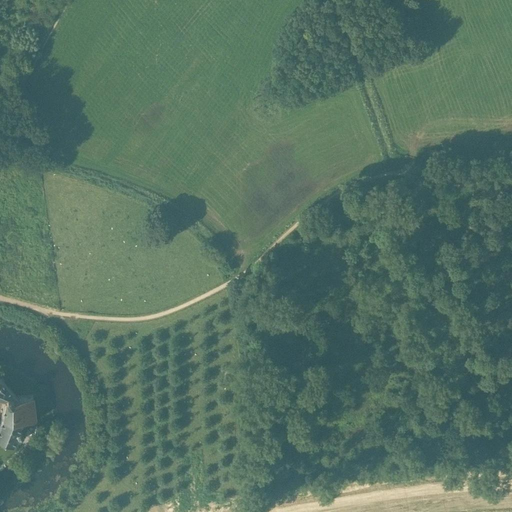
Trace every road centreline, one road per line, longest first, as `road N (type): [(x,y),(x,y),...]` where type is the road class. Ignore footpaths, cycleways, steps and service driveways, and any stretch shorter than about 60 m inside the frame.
road 1 (track): [(40,310),(124,320),(176,309),(225,285),(329,201),(388,175),(422,189),(476,233),(511,243)]
road 2 (track): [(70,511),(103,463),(104,398),(89,362),(55,324),(0,296)]
road 3 (track): [(0,128),(70,0)]
